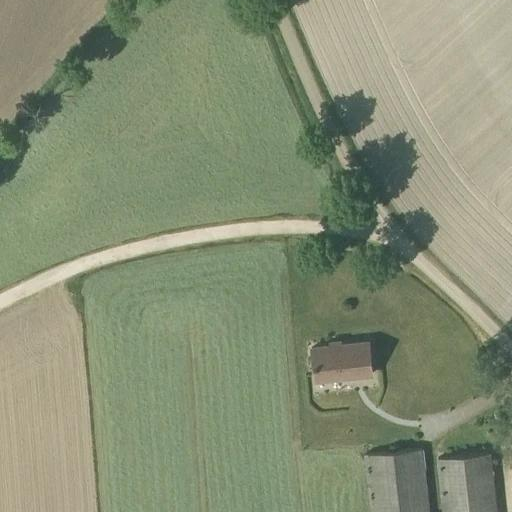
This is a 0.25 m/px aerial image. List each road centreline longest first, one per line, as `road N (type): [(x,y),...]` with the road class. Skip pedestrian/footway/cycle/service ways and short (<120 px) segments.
road 1 (track): [(381,230),(257,233),(136,254),(0,303)]
road 2 (unclassified): [(381,230),(342,166),(272,0)]
road 3 (unclassified): [(381,230),(511,355)]
